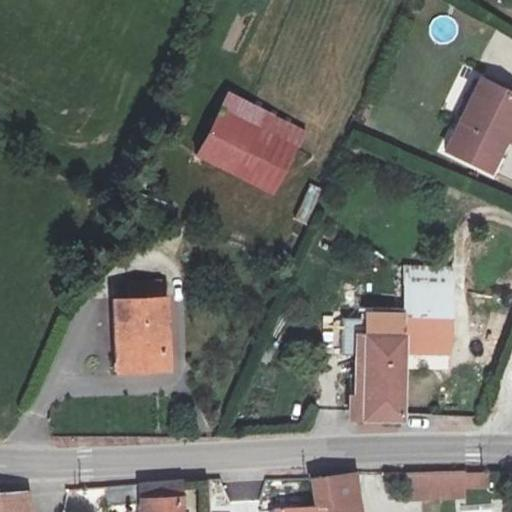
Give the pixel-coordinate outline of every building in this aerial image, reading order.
[(500,167),(511,141),(511,89),(482,75),(450,145),(500,167)] [(278,185),(303,138),(227,98),(204,146),(278,185)] [(309,224),(317,188),(305,185),(297,221),(309,224)] [(453,340),(455,284),(407,282),(406,303),(354,302),(354,344),(367,344),(364,418),(408,419),(410,338),(453,340)] [(175,367),(171,296),(117,299),(120,370),(175,367)] [(478,379),(456,378),(457,393),(479,391),(478,379)] [(468,472),(408,473),(409,500),(468,499),(468,472)] [(366,511),(361,474),(315,480),(318,507),(318,511),(366,511)] [(185,511),(184,485),(152,486),(109,487),(111,511),(129,511),(137,511),(185,511)] [(84,511),(94,511),(99,494),(70,487),(65,508),(84,511)] [(29,511),(25,492),(0,495),(0,511),(29,511)]
